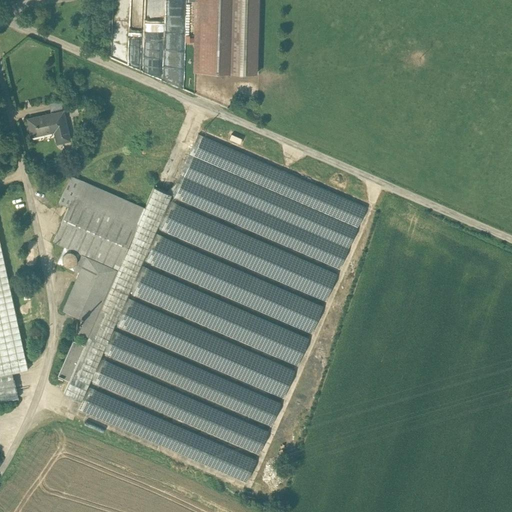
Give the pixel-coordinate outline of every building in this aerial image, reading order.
[(186,11),(186,0),(155,0),(155,5),(164,5),(164,14),(175,14),(175,11),(186,11)] [(196,0),(194,72),(256,73),(258,0),(196,0)] [(62,108),(61,100),(49,103),(51,111),(62,108)] [(63,111),(28,119),(32,137),(55,132),(57,142),(70,139),(63,111)] [(74,195),(80,180),(70,176),(59,202),(69,206),(74,195)] [(74,195),(138,223),(144,208),(80,180),(74,195)] [(107,264),(118,269),(138,223),(74,195),(69,206),(54,241),(65,246),(82,253),(107,264)] [(74,271),(82,253),(65,246),(57,263),(74,271)] [(101,280),(107,264),(82,253),(74,271),(80,273),(81,271),(101,280)] [(111,284),(118,269),(107,264),(101,280),(111,284)] [(147,268),(136,296),(265,347),(270,334),(291,342),(297,327),(147,268)] [(102,306),(111,284),(81,271),(80,273),(67,301),(87,310),(88,306),(90,307),(92,302),(102,306)] [(84,316),(87,310),(67,301),(62,313),(80,320),(82,315),(84,316)] [(89,335),(102,306),(92,302),(90,307),(88,306),(87,310),(84,316),(82,315),(80,320),(82,321),(78,330),(89,335)] [(120,330),(248,376),(252,365),(257,367),(263,351),(130,303),(120,330)] [(69,381),(84,346),(73,341),(58,376),(69,381)] [(0,401),(21,397),(16,373),(4,376),(5,380),(0,380),(0,401)]
